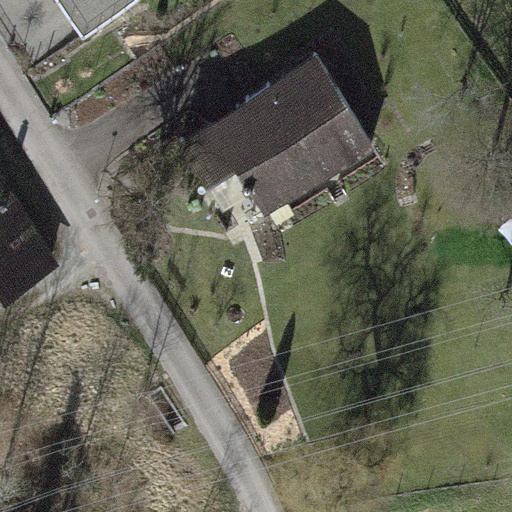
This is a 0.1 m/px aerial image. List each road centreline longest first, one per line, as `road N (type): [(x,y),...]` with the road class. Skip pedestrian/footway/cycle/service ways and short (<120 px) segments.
road 1 (track): [(136,286),(218,411),(264,511)]
road 2 (residential): [(136,286),(0,73)]
